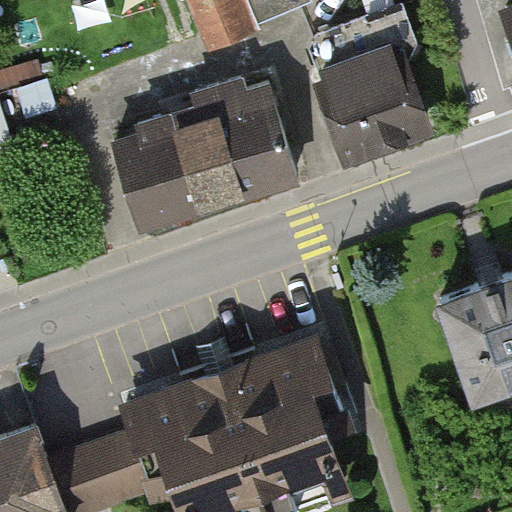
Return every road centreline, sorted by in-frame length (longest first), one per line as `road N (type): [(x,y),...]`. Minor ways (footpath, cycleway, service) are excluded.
road 1 (residential): [(0,342),(511,161)]
road 2 (residential): [(462,0),(511,161)]
